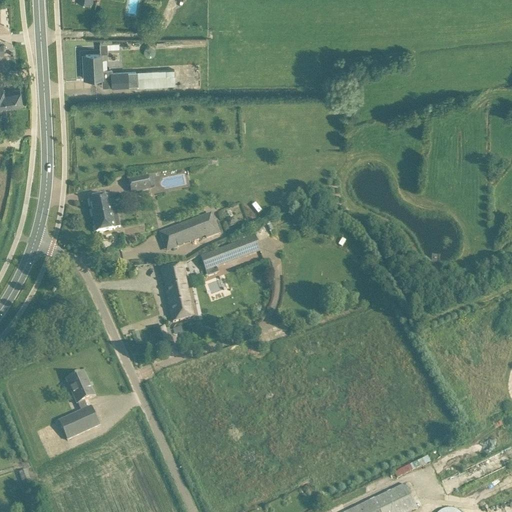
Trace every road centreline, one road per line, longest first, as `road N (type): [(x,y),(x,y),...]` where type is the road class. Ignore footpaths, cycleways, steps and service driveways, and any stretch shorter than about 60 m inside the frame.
road 1 (unclassified): [(193,511),(82,269),(34,241)]
road 2 (secondary): [(34,241),(46,192),(37,0)]
